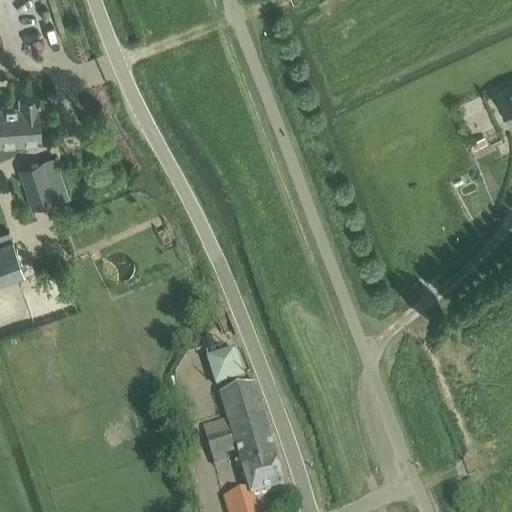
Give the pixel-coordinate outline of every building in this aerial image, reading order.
[(511,85),(498,92),(506,111),(505,113),(508,121),(511,122),(511,124),(511,85)] [(0,142),(41,139),(37,93),(18,94),(19,103),(0,104),(0,142)] [(64,195),(51,158),(20,169),(27,191),(17,195),(22,209),(64,195)] [(0,281),(24,273),(12,239),(0,243),(0,281)] [(48,285),(50,286),(53,286),(56,286),(58,285),(61,283),(63,281),(64,279),(64,276),(64,273),(63,270),(62,268),(60,266),(59,265),(57,264),(54,264),(52,264),(51,264),(48,265),(45,267),(44,268),(43,269),(42,271),(42,272),(42,274),(42,276),(42,278),(44,281),(45,283),(48,285)] [(416,289),(420,294),(426,289),(423,284),(416,289)] [(219,388),(248,378),(238,349),(209,359),(219,388)] [(224,500),(228,511),(262,511),(260,501),(254,502),(253,500),(286,491),(256,386),(221,397),(228,421),(204,429),(213,460),(238,453),(249,491),(224,500)]
